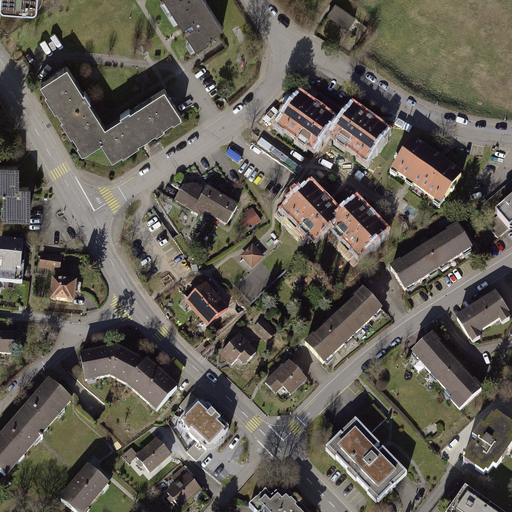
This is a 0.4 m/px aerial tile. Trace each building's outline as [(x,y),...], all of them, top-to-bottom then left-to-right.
[(0,0),(0,5),(37,9),(37,0),(0,0)] [(157,0),(165,13),(188,0),(157,0)] [(188,0),(165,13),(190,56),(224,36),(203,0),(188,0)] [(357,34),(364,21),(336,4),(328,17),(357,34)] [(69,65),(44,79),(84,148),(105,136),(116,155),(182,118),(165,89),(103,125),(69,65)] [(300,94),(277,126),(298,140),(296,142),(306,149),(307,147),(314,151),(336,119),(300,94)] [(355,109),(331,139),(366,167),(390,136),(355,109)] [(414,142),(393,173),(444,209),(466,178),(414,142)] [(20,167),(0,166),(0,191),(7,192),(7,221),(33,221),(33,188),(20,188),(20,167)] [(185,187),(175,206),(197,218),(198,215),(227,230),(238,210),(222,202),(207,193),(205,198),(196,193),(185,187)] [(314,188),(285,217),(316,248),(332,232),(361,261),(388,235),(374,220),(358,205),(344,218),(331,205),(314,188)] [(511,194),(493,210),(511,232),(511,194)] [(458,228),(424,250),(440,275),(474,253),(458,228)] [(27,244),(0,241),(0,245),(0,265),(2,265),(0,282),(23,284),(27,244)] [(251,249),(240,261),(252,273),(264,261),(251,249)] [(424,250),(389,272),(406,297),(440,275),(424,250)] [(63,258),(42,257),(41,270),(63,271),(63,258)] [(76,283),(54,280),(51,300),(73,303),(76,283)] [(187,305),(198,317),(219,299),(208,286),(187,305)] [(363,290),(333,319),(357,343),(386,315),(363,290)] [(496,295),(456,320),(471,343),(511,316),(496,295)] [(198,317),(209,330),(230,312),(219,299),(198,317)] [(270,319),(263,327),(279,341),(286,332),(270,319)] [(333,319),(303,347),(327,371),(357,343),(333,319)] [(15,335),(0,333),(0,353),(13,355),(15,335)] [(240,337),(223,356),(243,375),(261,356),(240,337)] [(412,360),(436,387),(458,367),(433,340),(412,360)] [(124,350),(86,358),(92,385),(118,381),(139,390),(166,416),(188,392),(174,379),(158,365),(141,358),(124,350)] [(289,364),(266,388),(284,405),(307,381),(289,364)] [(436,387),(461,414),(482,395),(458,367),(436,387)] [(50,383),(19,419),(39,437),(71,401),(50,383)] [(202,402),(183,423),(191,436),(206,450),(214,449),(222,445),(227,437),(229,429),(202,402)] [(358,423),(371,435),(388,417),(374,405),(358,423)] [(511,431),(489,417),(460,460),(490,480),(511,447),(511,431)] [(0,472),(5,477),(39,437),(19,419),(0,440),(0,472)] [(354,428),(328,454),(377,504),(404,479),(354,428)] [(166,438),(147,456),(164,474),(183,456),(166,438)] [(89,467),(61,502),(73,511),(84,511),(108,483),(89,467)] [(193,476),(174,493),(191,511),(210,494),(193,476)] [(307,511),(278,488),(260,510),(262,511),(307,511)] [(492,511),(466,494),(453,511),(492,511)]
